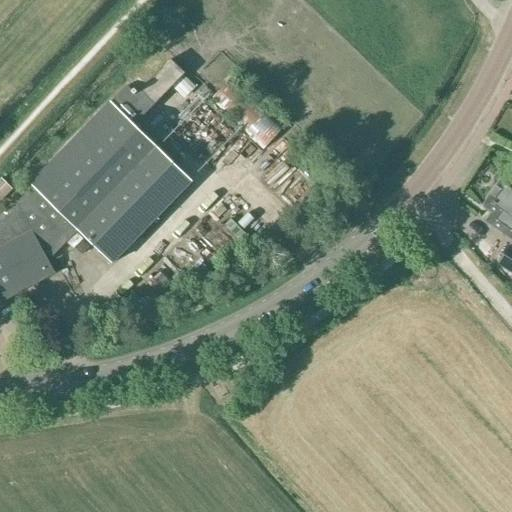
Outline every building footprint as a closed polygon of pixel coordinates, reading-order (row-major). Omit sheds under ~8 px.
[(27,195),(68,242),(79,231),(113,265),(193,183),(135,126),(185,74),(170,60),(136,94),(127,85),(31,184),(34,187),(27,195)] [(213,101),(263,150),(283,130),(233,81),(213,101)] [(288,153),(276,171),(288,180),(301,162),(288,153)] [(504,197),(494,190),(483,206),(493,213),(486,222),(511,240),(511,192),(509,190),(504,197)] [(68,242),(27,195),(16,206),(0,214),(0,303),(55,274),(48,262),(68,242)] [(242,217),(275,250),(282,242),(250,209),(242,217)] [(511,250),(502,264),(511,270),(511,250)] [(71,266),(81,286),(90,281),(81,262),(71,266)]
